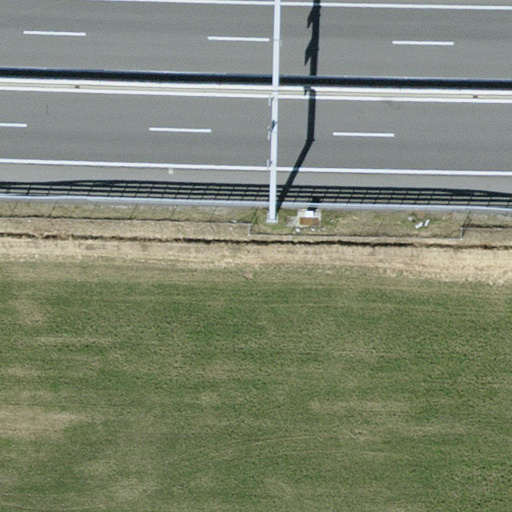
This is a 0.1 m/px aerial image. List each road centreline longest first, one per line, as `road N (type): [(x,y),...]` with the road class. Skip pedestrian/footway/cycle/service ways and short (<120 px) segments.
road 1 (motorway): [(511,42),(0,29)]
road 2 (motorway): [(0,126),(511,137)]
